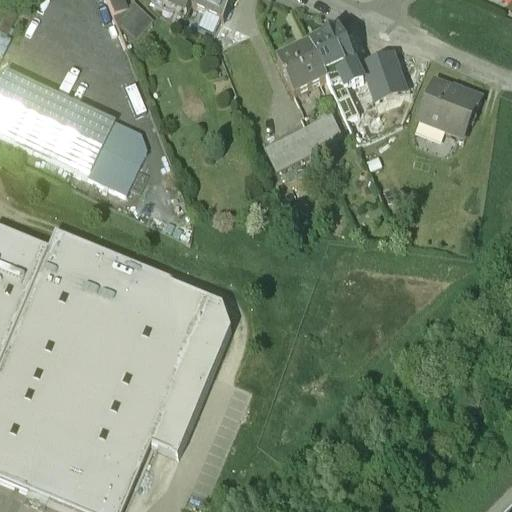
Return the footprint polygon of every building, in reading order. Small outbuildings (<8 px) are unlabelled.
[(125,13),(119,0),(103,0),(112,20),(114,19),(125,14),(125,13)] [(155,0),(187,15),(191,8),(194,0),(155,0)] [(236,0),(194,0),(191,8),(225,24),(236,0)] [(131,6),(125,13),(125,14),(114,19),(115,23),(136,42),(152,24),(131,6)] [(338,34),(309,47),(324,78),(336,73),(353,65),(338,34)] [(309,47),(276,63),(293,99),(326,83),(324,78),(309,47)] [(393,59),(362,70),(375,106),(405,95),(393,59)] [(0,139),(87,181),(125,199),(146,156),(140,139),(113,126),(4,73),(0,81),(0,139)] [(342,85),(336,73),(324,78),(326,83),(337,107),(351,100),(344,86),(342,85)] [(474,100),(470,101),(438,88),(433,90),(418,126),(420,127),(421,131),(441,139),(447,136),(457,141),(463,138),(474,111),(478,109),(479,106),(477,101),(474,100)] [(332,118),(305,131),(316,155),(343,142),(332,118)] [(316,155),(305,131),(264,151),(275,174),(316,155)] [(0,486),(27,498),(24,506),(37,511),(44,511),(46,507),(59,511),(122,511),(148,452),(178,465),(231,339),(223,314),(52,242),(44,258),(0,238),(0,486)]
